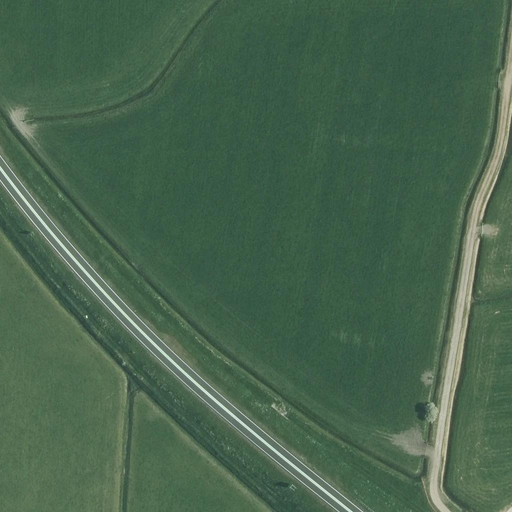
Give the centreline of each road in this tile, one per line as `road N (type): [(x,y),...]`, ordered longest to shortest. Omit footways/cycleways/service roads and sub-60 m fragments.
road 1 (track): [(511,29),(497,150),(472,224),(430,498),(444,511)]
road 2 (trunk): [(349,511),(137,328),(0,169)]
